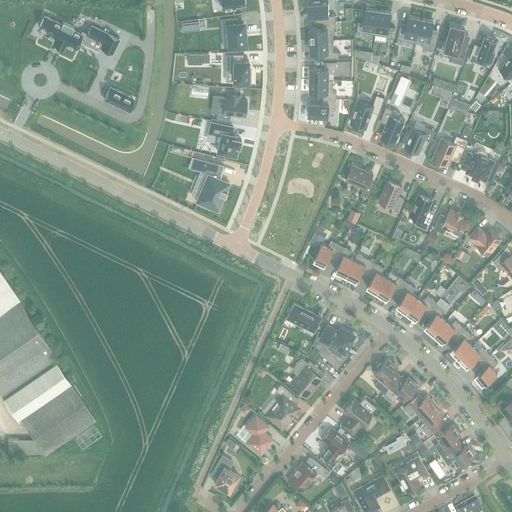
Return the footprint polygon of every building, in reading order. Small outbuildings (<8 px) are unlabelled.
[(221,0),(223,9),(233,8),(233,5),(244,3),(243,0),(221,0)] [(322,15),(323,21),(336,21),(335,14),(329,14),(328,3),(320,3),(320,1),(311,2),(312,4),(308,4),(309,16),(322,15)] [(375,34),(379,9),(367,8),(364,22),(358,21),(357,36),(363,37),(364,32),(375,34)] [(391,11),(379,9),(375,34),(387,36),(386,40),(393,41),(395,27),(389,26),(391,11)] [(416,42),(421,18),(409,15),(407,26),(401,25),(397,42),(404,44),(405,40),(416,42)] [(86,44),(90,36),(90,35),(87,34),(82,31),(81,33),(72,29),(73,26),(63,21),(62,24),(44,16),(39,26),(47,30),(45,34),(54,38),(53,42),(63,47),(65,43),(74,48),(78,40),(86,44)] [(246,45),(243,22),(237,23),(237,16),(220,18),(222,33),(228,33),(229,46),(246,45)] [(434,20),(421,18),(416,42),(423,44),(422,49),(433,51),(438,33),(431,32),(434,20)] [(336,27),(336,21),(323,21),(323,28),(310,28),(310,40),(333,39),(333,27),(336,27)] [(91,25),(87,34),(90,35),(90,36),(103,42),(101,47),(112,52),(119,39),(91,25)] [(460,45),(465,29),(452,25),(445,49),(451,51),(449,59),(462,63),(467,47),(460,45)] [(475,43),(469,59),(487,66),(489,60),(491,61),(495,51),(493,50),(497,39),(485,35),(483,42),(482,42),(481,46),(475,43)] [(334,50),(333,39),(310,40),(311,52),(324,52),(324,58),(339,58),(339,50),(334,50)] [(511,53),(499,69),(508,77),(511,82),(511,81),(511,53)] [(243,54),(226,54),(226,70),(233,70),(233,81),(249,81),(250,72),(248,72),(248,60),(243,60),(243,54)] [(311,67),(310,79),(328,79),(328,73),(333,73),(333,68),(337,68),(337,61),(323,61),(323,67),(311,67)] [(333,79),(328,79),(310,79),(310,91),(323,91),(323,97),(336,98),(336,91),(333,91),(333,79)] [(110,87),(104,99),(127,110),(133,99),(110,87)] [(217,111),(216,119),(229,120),(230,113),(245,115),(247,100),(239,99),(240,94),(228,92),(228,98),(224,97),(222,112),(217,111)] [(359,99),(351,122),(366,127),(371,111),(379,113),(385,97),(376,94),(373,104),(359,99)] [(335,110),(336,98),(323,97),(323,103),(310,102),(309,115),(314,115),(314,117),(323,118),(323,116),(331,116),(331,110),(335,110)] [(397,117),(400,112),(386,106),(380,121),(386,123),(381,136),(395,142),(405,120),(397,117)] [(210,122),(209,129),(210,129),(209,133),(216,134),(215,140),(219,141),(217,151),(235,155),(237,146),(239,146),(241,139),(240,138),(241,138),(234,136),(234,134),(231,134),(233,126),(220,124),(210,122)] [(413,127),(405,146),(418,152),(425,138),(431,141),(436,130),(425,125),(423,131),(413,127)] [(462,135),(468,138),(472,128),(466,125),(462,135)] [(454,143),(441,137),(432,159),(448,165),(452,155),(459,157),(466,141),(457,137),(454,143)] [(486,180),(495,160),(486,157),(486,155),(486,153),(485,151),(483,150),(481,150),(479,150),(478,151),(476,152),(475,152),(474,154),(468,151),(461,167),(467,169),(466,171),(473,174),(472,176),(478,179),(479,177),(486,180)] [(194,157),(191,166),(198,168),(204,169),(199,180),(204,182),(196,201),(200,202),(199,204),(209,208),(210,207),(217,210),(229,182),(220,178),(223,165),(194,157)] [(373,174),(353,164),(346,180),(364,187),(361,194),(367,197),(374,182),(370,181),(373,174)] [(388,180),(378,201),(393,207),(392,209),(398,212),(404,199),(398,196),(402,186),(388,180)] [(492,197),(495,191),(488,188),(485,194),(492,197)] [(433,200),(419,194),(409,214),(417,218),(416,224),(427,229),(433,216),(427,213),(433,200)] [(450,208),(446,216),(441,214),(433,228),(444,233),(446,227),(460,234),(469,218),(463,215),(463,214),(457,211),(456,211),(450,208)] [(357,220),(360,213),(352,209),(351,213),(346,211),(343,216),(348,219),(349,217),(357,220)] [(345,218),(343,224),(350,227),(352,221),(345,218)] [(478,226),(469,236),(478,243),(477,244),(489,254),(501,238),(489,229),(486,234),(483,232),(484,231),(478,226)] [(399,239),(402,232),(396,229),(393,237),(399,239)] [(434,243),(438,234),(431,231),(427,240),(434,243)] [(380,234),(377,240),(383,243),(386,237),(380,234)] [(317,253),(314,259),(325,265),(329,256),(335,258),(341,245),(331,240),(328,246),(322,242),(321,245),(318,244),(315,252),(317,253)] [(341,245),(335,258),(340,261),(335,270),(346,276),(355,259),(349,256),(352,250),(341,245)] [(465,251),(460,248),(456,254),(461,258),(465,251)] [(511,253),(510,254),(506,248),(493,261),(499,269),(503,266),(511,277),(511,253)] [(358,252),(355,259),(346,276),(357,281),(362,271),(367,274),(374,261),(358,252)] [(372,277),(367,286),(377,293),(387,276),(381,273),(384,267),(374,261),(367,274),(372,277)] [(0,310),(19,298),(0,269),(0,310)] [(387,276),(377,293),(387,299),(393,290),(398,293),(406,281),(396,274),(392,280),(387,276)] [(478,277),(473,281),(483,295),(488,290),(478,277)] [(403,296),(396,305),(406,312),(417,297),(412,293),(415,287),(406,281),(398,293),(403,296)] [(448,286),(443,282),(436,292),(441,296),(448,286)] [(417,297),(406,312),(416,319),(422,310),(427,314),(436,303),(437,301),(428,294),(423,301),(417,297)] [(497,311),(503,309),(499,299),(492,302),(497,311)] [(0,314),(0,394),(3,398),(18,421),(21,419),(44,452),(94,417),(56,361),(59,359),(19,301),(0,314)] [(431,318),(424,326),(434,334),(446,319),(441,315),(445,310),(436,303),(427,314),(431,318)] [(315,314),(294,304),(287,318),(314,331),(320,319),(314,316),(315,314)] [(446,319),(434,334),(443,342),(449,334),(454,338),(464,327),(456,319),(451,324),(446,319)] [(338,331),(327,325),(319,339),(344,353),(351,340),(352,341),(354,337),(353,337),(354,335),(340,327),(338,331)] [(458,342),(451,349),(459,358),(473,345),(468,340),(473,335),(464,327),(454,338),(458,342)] [(511,345),(510,339),(501,347),(503,349),(511,347),(511,345)] [(287,353),(290,347),(281,343),(278,349),(287,353)] [(473,345),(459,358),(467,366),(475,359),(479,364),(490,354),(482,345),(477,349),(473,345)] [(313,348),(309,354),(317,360),(321,355),(313,348)] [(483,368),(475,375),(483,384),(488,380),(490,381),(496,376),(495,374),(497,372),(493,367),(498,362),(490,354),(479,364),(483,368)] [(290,382),(307,396),(318,383),(317,382),(321,378),(316,374),(320,369),(309,360),(307,362),(301,357),(294,365),(300,370),(290,382)] [(378,368),(373,374),(379,379),(374,384),(383,392),(394,380),(389,375),(397,366),(387,358),(381,364),(380,363),(377,366),(378,368)] [(262,376),(266,370),(261,366),(256,372),(262,376)] [(394,380),(383,392),(393,401),(398,395),(403,400),(417,384),(407,376),(400,384),(394,380)] [(282,395),(266,414),(281,427),(298,407),(293,404),(298,398),(281,384),(276,390),(282,395)] [(412,399),(403,407),(410,416),(415,412),(420,417),(436,403),(432,398),(431,399),(427,394),(422,398),(418,394),(412,399)] [(372,413),(371,412),(375,407),(364,397),(359,403),(354,398),(344,411),(348,415),(341,423),(353,433),(360,425),(361,425),(372,413)] [(511,400),(501,409),(509,420),(508,422),(511,426),(511,400)] [(250,408),(244,403),(239,409),(245,414),(250,408)] [(436,403),(420,417),(424,422),(419,426),(427,435),(437,427),(443,422),(438,417),(443,413),(439,408),(440,407),(436,403)] [(260,453),(272,439),(263,431),(268,425),(255,415),(246,427),(253,433),(246,442),(260,453)] [(401,417),(397,421),(404,428),(408,424),(401,417)] [(439,441),(434,445),(441,455),(454,446),(450,440),(460,434),(452,423),(435,435),(439,441)] [(348,441),(331,426),(321,439),(328,445),(321,454),(331,462),(348,441)] [(403,437),(407,435),(402,429),(397,434),(400,437),(403,437)] [(417,447),(423,442),(415,432),(409,437),(417,447)] [(235,442),(228,437),(223,443),(230,449),(235,442)] [(378,446),(372,441),(366,448),(372,452),(378,446)] [(422,443),(417,446),(423,455),(429,452),(422,443)] [(454,446),(441,455),(447,464),(453,461),(457,467),(459,465),(460,467),(464,465),(463,463),(474,455),(467,444),(457,451),(454,446)] [(233,461),(222,455),(213,470),(219,474),(214,482),(222,487),(221,488),(226,491),(227,490),(229,491),(231,488),(233,490),(237,483),(234,482),(239,475),(228,468),(233,461)] [(418,456),(408,461),(409,464),(396,472),(401,483),(400,485),(402,489),(405,489),(406,491),(407,490),(410,492),(414,490),(414,487),(420,484),(418,479),(428,474),(418,456)] [(434,460),(430,464),(434,471),(439,468),(434,460)] [(313,469),(303,461),(287,479),(301,491),(317,471),(324,477),(329,471),(319,463),(313,469)] [(339,479),(334,475),(329,481),(334,485),(339,479)] [(389,488),(382,475),(354,490),(365,511),(366,511),(379,506),(374,496),(389,488)] [(349,511),(354,509),(347,497),(340,500),(342,504),(330,511),(349,511)] [(481,511),(478,505),(479,505),(475,497),(465,502),(465,504),(456,509),(457,511),(481,511)] [(299,498),(294,504),(301,511),(306,505),(299,498)]
